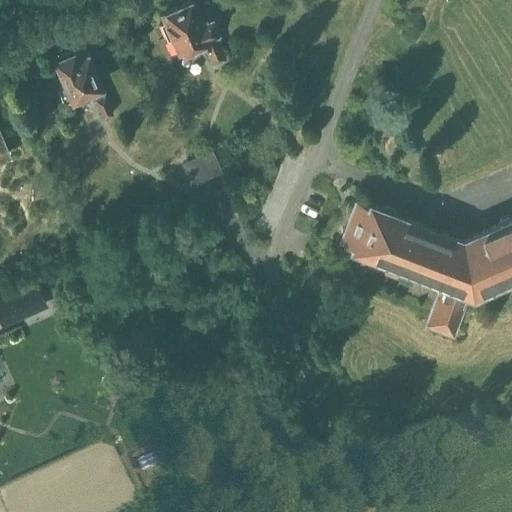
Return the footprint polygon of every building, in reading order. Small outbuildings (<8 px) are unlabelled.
[(203,25),(192,1),(163,14),(166,20),(160,22),(167,39),(173,37),(180,52),(184,50),(186,54),(196,50),(194,46),(204,42),(213,63),(226,57),(210,22),(203,25)] [(58,86),(64,102),(88,91),(92,101),(105,95),(87,54),(76,59),(73,52),(56,59),(66,82),(58,86)] [(113,113),(105,95),(95,99),(103,117),(113,113)] [(511,215),(463,238),(358,197),(341,240),(364,249),(360,260),(397,275),(401,264),(439,278),(436,286),(442,288),(429,321),(451,329),(467,289),(473,292),(511,274),(511,215)] [(0,317),(2,322),(31,309),(23,290),(0,300),(0,317)] [(511,511),(511,471),(476,470),(495,511),(511,511)]
